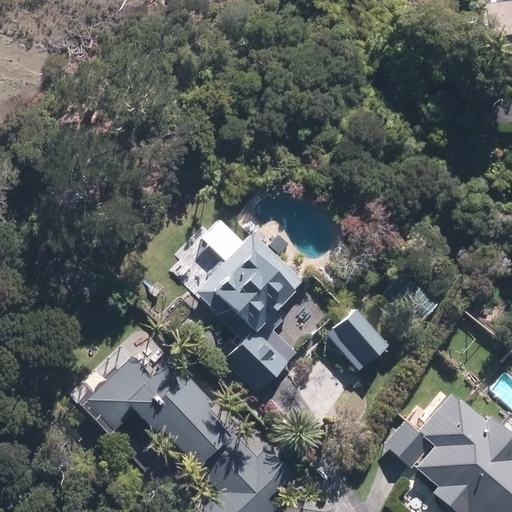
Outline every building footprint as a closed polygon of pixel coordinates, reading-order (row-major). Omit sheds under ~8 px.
[(511,69),(511,0),(511,3),(483,6),(490,72),(511,69)] [(481,100),(495,98),(492,79),(478,82),(481,100)] [(299,285),(247,237),(192,298),(239,341),(220,362),(257,395),(294,356),(270,333),(279,323),(271,315),(299,285)] [(392,299),(418,324),(439,302),(413,277),(392,299)] [(353,311),(322,336),(353,374),(384,349),(353,311)] [(253,459),(161,367),(149,379),(128,358),(82,402),(113,434),(129,419),(148,438),(152,434),(190,474),(193,471),(216,494),(197,511),(271,511),(273,511),(265,502),(290,477),(263,450),(253,459)] [(480,430),(443,399),(413,435),(398,422),(379,444),(433,490),(428,496),(446,511),(511,511),(511,447),(485,425),(480,430)]
